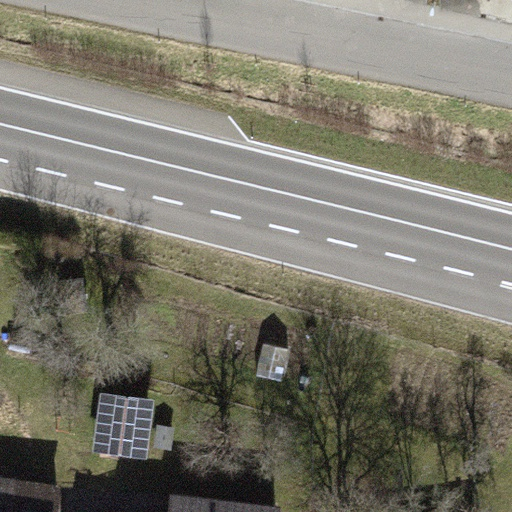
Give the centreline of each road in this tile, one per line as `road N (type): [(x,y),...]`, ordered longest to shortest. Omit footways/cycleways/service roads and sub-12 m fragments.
road 1 (trunk): [(0,125),(511,249)]
road 2 (tertiary): [(511,72),(142,0)]
